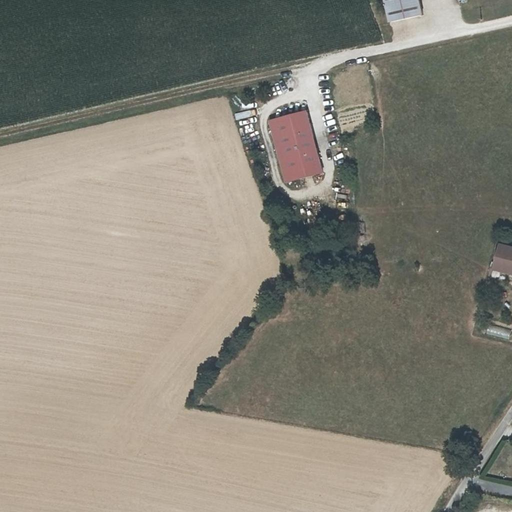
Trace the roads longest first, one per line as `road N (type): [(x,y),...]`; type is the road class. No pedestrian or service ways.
road 1 (track): [(0,136),(315,68)]
road 2 (unclassified): [(315,68),(511,21)]
